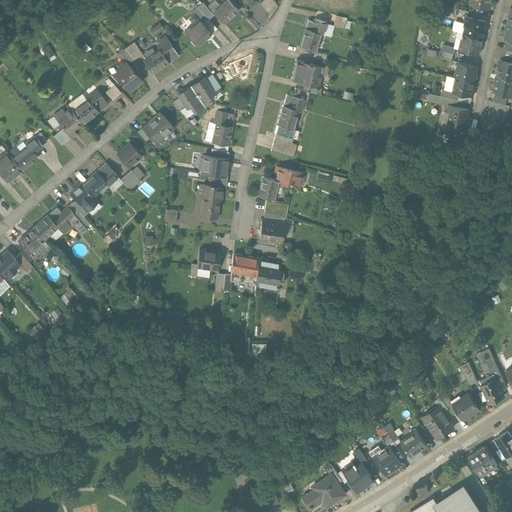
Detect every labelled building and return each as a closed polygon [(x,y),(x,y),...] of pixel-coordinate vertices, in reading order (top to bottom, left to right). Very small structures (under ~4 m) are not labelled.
[(208,7),(223,24),(237,11),(226,0),(225,0),(219,6),(214,1),(208,7)] [(271,0),(263,0),(259,4),(267,13),(276,5),(271,0)] [(490,0),(472,0),(471,7),(489,10),(490,0)] [(458,4),(447,2),(446,8),(457,11),(458,4)] [(212,14),(203,4),(199,8),(207,18),(208,18),(212,14)] [(199,8),(197,6),(191,12),(199,21),(200,20),(202,22),(207,18),(199,8)] [(446,8),(444,8),(443,15),(456,17),(457,11),(446,8)] [(484,22),(466,19),(464,27),(465,28),(464,34),(483,38),(484,30),(483,30),(484,22)] [(187,33),(199,46),(212,34),(202,22),(200,20),(199,21),(196,23),(197,24),(187,33)] [(326,23),(314,20),(311,32),(321,34),(323,35),(326,23)] [(157,24),(148,29),(151,34),(160,29),(157,24)] [(300,49),(316,53),(321,34),(311,32),(305,31),(300,49)] [(483,38),(464,34),(463,42),(461,41),(460,51),(478,54),(480,46),(481,46),(483,38)] [(143,60),(152,73),(178,56),(168,41),(157,48),(159,50),(143,60)] [(142,54),(135,45),(134,43),(123,50),(132,61),(142,54)] [(46,61),(53,58),(47,45),(40,48),(46,61)] [(123,50),(122,49),(117,53),(126,64),(127,64),(128,65),(132,61),(123,50)] [(326,61),(314,58),(312,63),(325,66),(326,61)] [(312,63),(297,60),(293,80),(319,86),(322,76),(319,76),(321,67),(325,68),(325,66),(312,63)] [(497,76),(499,77),(511,79),(511,63),(502,61),(501,68),(499,67),(497,76)] [(476,67),(459,63),(457,71),(456,71),(455,78),(473,81),(476,67)] [(113,76),(129,93),(143,81),(128,65),(127,64),(126,64),(113,76)] [(212,75),(205,80),(204,78),(191,87),(192,88),(192,89),(204,106),(212,101),(208,94),(220,87),(212,75)] [(511,79),(499,77),(498,82),(496,82),(494,91),(496,92),(508,94),(511,95),(511,90),(511,79)] [(473,81),(455,78),(452,92),(471,96),(471,95),(470,94),(473,81)] [(191,87),(178,95),(180,98),(182,101),(186,108),(191,106),(195,112),(204,106),(192,89),(192,88),(191,87)] [(88,101),(73,112),(82,124),(107,106),(97,91),(86,99),(88,101)] [(508,94),(496,92),(494,98),(507,101),(508,94)] [(286,94),(275,134),(293,139),(295,130),(293,130),(298,111),(300,112),(303,99),(297,97),(292,96),(286,94)] [(182,101),(180,98),(172,103),(181,112),(186,108),(182,101)] [(457,100),(446,98),(445,104),(449,105),(456,107),(457,100)] [(464,124),(467,109),(456,107),(449,105),(447,113),(450,114),(449,121),(464,124)] [(73,112),(71,109),(65,113),(63,109),(54,116),(61,126),(63,129),(68,135),(68,134),(82,124),(73,112)] [(234,115),(217,111),(214,124),(216,124),(212,142),(215,143),(227,146),(234,115)] [(150,138),(156,144),(173,129),(159,114),(142,129),(150,138)] [(63,129),(53,137),(61,146),(71,139),(68,134),(68,135),(63,129)] [(142,129),(138,133),(145,142),(150,138),(142,129)] [(47,142),(40,134),(35,137),(42,146),(47,142)] [(8,153),(22,171),(37,159),(33,153),(42,146),(35,137),(25,145),(27,147),(19,153),(15,148),(8,153)] [(297,145),(274,139),(271,151),(293,157),(297,145)] [(227,146),(215,143),(213,149),(227,153),(228,146),(227,146)] [(129,168),(141,157),(129,144),(117,155),(129,168)] [(213,149),(211,149),(210,157),(227,159),(228,153),(227,153),(213,149)] [(7,152),(0,157),(0,174),(7,183),(22,171),(8,153),(7,152)] [(203,159),(200,159),(199,169),(202,170),(201,173),(225,176),(227,159),(210,157),(204,156),(203,159)] [(276,174),(275,180),(278,181),(298,186),(299,183),(303,184),(305,175),(301,174),(301,173),(276,167),(274,174),(276,174)] [(117,178),(110,169),(101,177),(107,184),(108,186),(117,178)] [(82,185),(93,197),(107,184),(101,177),(97,172),(82,185)] [(258,196),(274,199),(278,181),(275,180),(263,177),(258,196)] [(93,197),(82,185),(81,183),(70,193),(76,200),(87,212),(98,202),(93,197)] [(223,188),(202,185),(200,198),(203,198),(200,217),(216,219),(219,199),(222,197),(223,188)] [(87,212),(76,200),(72,204),(84,218),(88,213),(87,212)] [(288,204),(266,200),(264,212),(277,214),(285,217),(288,204)] [(90,225),(84,218),(72,204),(71,203),(67,207),(85,229),(90,225)] [(61,213),(56,208),(47,216),(58,228),(57,228),(63,235),(74,225),(82,234),(87,230),(85,229),(67,207),(61,213)] [(177,212),(166,210),(164,222),(176,223),(177,212)] [(47,216),(33,229),(43,240),(57,228),(58,228),(47,216)] [(261,220),(259,240),(281,243),(284,222),(261,220)] [(43,240),(33,229),(18,242),(25,250),(30,255),(44,242),(43,240)] [(34,259),(30,255),(25,250),(21,254),(29,263),(34,259)] [(199,250),(197,267),(219,270),(221,252),(199,250)] [(7,251),(0,257),(0,273),(3,277),(4,278),(9,274),(10,275),(16,270),(15,269),(19,265),(14,259),(7,251)] [(14,259),(19,265),(26,272),(32,267),(20,254),(14,259)] [(258,258),(233,254),(230,273),(230,279),(231,279),(255,282),(258,258)] [(267,259),(258,258),(255,282),(277,285),(278,278),(282,278),(283,268),(279,268),(280,260),(275,260),(276,257),(267,256),(267,259)] [(230,273),(224,273),(222,287),(230,288),(231,279),(230,279),(230,273)] [(0,292),(9,284),(4,278),(3,277),(0,279),(0,292)] [(79,296),(71,287),(65,292),(73,302),(79,296)] [(490,300),(492,306),(499,303),(497,297),(490,300)] [(493,359),(486,362),(493,376),(495,380),(496,379),(499,386),(504,383),(493,359)] [(458,366),(467,385),(475,381),(466,362),(458,366)] [(480,382),(490,403),(504,397),(499,386),(496,379),(495,380),(493,376),(480,382)] [(452,404),(451,404),(457,412),(463,421),(479,409),(475,402),(468,393),(452,404)] [(445,394),(440,398),(452,415),(457,412),(451,404),(452,404),(445,394)] [(453,428),(438,405),(421,417),(436,438),(444,433),(445,433),(453,428)] [(426,445),(417,431),(400,443),(410,457),(411,457),(410,456),(418,451),(418,452),(427,446),(426,445)] [(511,463),(511,462),(511,439),(507,431),(495,439),(500,447),(498,448),(501,454),(504,452),(511,463)] [(399,451),(396,447),(387,433),(381,437),(388,447),(388,446),(394,455),(399,451)] [(394,455),(388,446),(388,447),(381,451),(378,446),(369,453),(372,458),(384,475),(400,464),(394,455)] [(486,446),(468,457),(480,475),(497,465),(486,446)] [(368,463),(359,449),(353,453),(358,460),(359,460),(363,467),(368,463)] [(358,460),(342,471),(349,480),(357,492),(367,486),(370,487),(373,485),(373,482),(363,467),(359,460),(358,460)] [(337,474),(330,464),(324,469),(328,475),(330,474),(337,484),(341,481),(337,474)] [(349,480),(342,471),(337,474),(341,481),(344,484),(349,480)] [(328,475),(311,487),(312,489),(302,496),(310,507),(320,500),(326,509),(344,496),(341,491),(337,484),(330,474),(328,475)] [(286,494),(282,484),(277,486),(281,496),(286,494)] [(271,485),(243,497),(249,511),(257,511),(278,503),(271,485)] [(463,487),(436,504),(437,507),(430,511),(425,504),(412,511),(478,511),(475,505),(463,487)]
